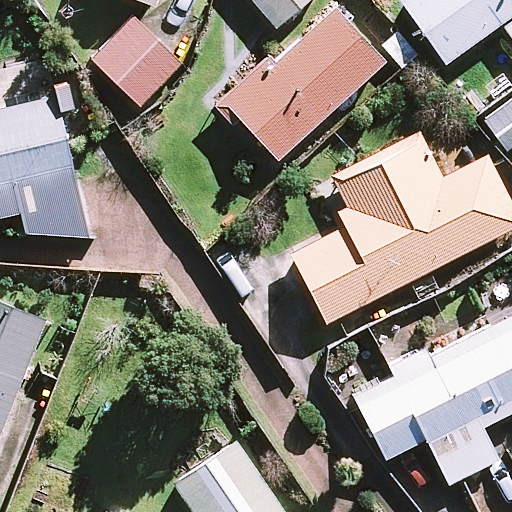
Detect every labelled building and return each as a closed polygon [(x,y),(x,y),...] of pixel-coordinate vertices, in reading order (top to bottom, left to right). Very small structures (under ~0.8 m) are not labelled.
[(128,0),(161,12),(165,0),(128,0)] [(251,0),(282,35),(322,0),(251,0)] [(511,0),(414,0),(404,8),(450,72),(511,26),(511,0)] [(283,167),(391,68),(340,14),(282,68),(276,62),(221,112),(240,132),(246,127),(283,167)] [(141,23),(98,66),(146,114),(189,71),(141,23)] [(31,240),(95,243),(74,152),(62,102),(0,116),(0,224),(27,219),(31,240)] [(511,155),(511,110),(490,127),(511,155)] [(297,260),(333,330),(344,324),(511,239),(511,196),(494,161),(450,183),(426,137),(337,181),(354,214),(343,219),(350,233),(297,260)] [(232,242),(209,256),(229,291),(252,277),(232,242)] [(34,372),(53,325),(0,304),(0,455),(1,456),(34,372)] [(399,382),(359,402),(391,465),(431,446),(454,491),(468,484),(506,465),(490,432),(511,421),(511,326),(438,363),(433,352),(394,372),(399,382)] [(179,487),(195,511),(286,511),(242,446),(179,487)]
